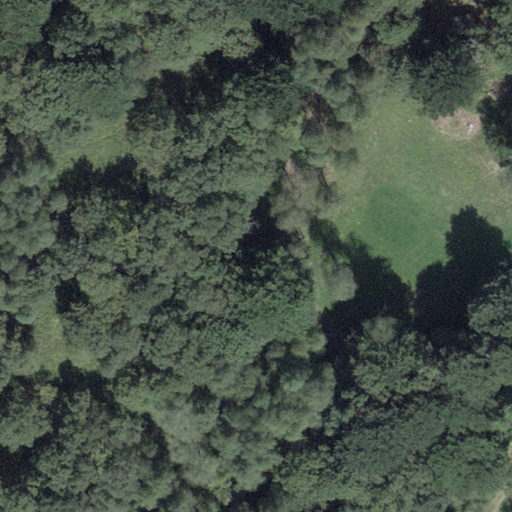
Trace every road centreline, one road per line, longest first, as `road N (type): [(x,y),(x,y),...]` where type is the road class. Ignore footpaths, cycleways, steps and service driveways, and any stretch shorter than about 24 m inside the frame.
road 1 (track): [(232,511),(244,484),(318,420),(336,377),(285,235)]
road 2 (track): [(285,235),(297,73),(322,0)]
